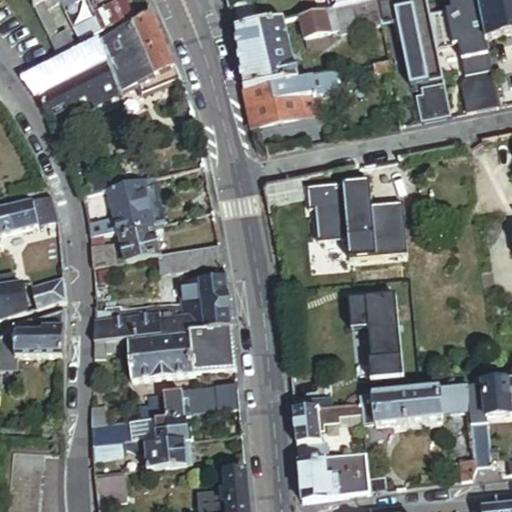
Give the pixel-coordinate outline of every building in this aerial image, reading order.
[(68,32),(59,36),(43,3),(48,0),(29,0),(45,34),(55,53),(74,45),(68,32)] [(339,37),(382,27),(377,0),(333,10),(299,18),(303,40),(338,33),(339,37)] [(377,0),(330,0),(333,10),(377,0)] [(488,47),(511,41),(511,1),(501,4),(500,0),(477,0),(481,14),(484,28),(488,47)] [(126,2),(112,9),(119,24),(133,17),(126,2)] [(240,32),(257,28),(251,2),(234,6),(240,32)] [(105,15),(96,19),(102,32),(119,24),(112,9),(104,13),(105,15)] [(20,78),(30,94),(103,62),(114,88),(117,87),(119,90),(136,83),(142,96),(180,80),(152,17),(20,78)] [(289,43),(303,40),(299,18),(285,21),(289,43)] [(81,32),(85,40),(102,32),(96,19),(85,24),(87,29),(81,32)] [(244,93),(297,82),(289,43),(285,21),(257,28),(240,32),(236,33),(244,93)] [(79,43),(85,40),(81,32),(76,34),(79,43)] [(30,94),(46,118),(114,88),(103,62),(30,94)] [(377,74),(391,71),(389,62),(375,65),(377,74)] [(251,130),(321,115),(317,93),(314,94),(310,80),(297,82),(244,93),(251,130)] [(130,186),(126,169),(107,173),(106,169),(84,174),(89,196),(108,191),(130,186)] [(269,214),(331,202),(325,175),(270,186),(267,188),(265,191),(269,214)] [(117,233),(152,226),(142,183),(130,186),(108,191),(114,218),(117,233)] [(0,209),(0,237),(39,229),(38,225),(56,221),(50,200),(0,209)] [(114,218),(88,224),(91,238),(103,236),(117,233),(114,218)] [(38,225),(39,229),(57,226),(56,221),(38,225)] [(159,259),(154,239),(161,237),(158,225),(152,226),(117,233),(123,255),(115,257),(113,244),(106,246),(103,236),(91,238),(93,268),(156,259),(159,259)] [(62,266),(59,239),(20,247),(25,274),(62,266)] [(156,259),(160,276),(222,268),(219,250),(159,259),(156,259)] [(15,276),(0,279),(0,290),(6,290),(18,288),(15,276)] [(35,312),(65,303),(63,280),(28,291),(35,312)] [(189,334),(231,330),(228,301),(224,280),(177,286),(178,305),(118,313),(118,321),(103,322),(102,313),(95,313),(94,345),(121,342),(189,334)] [(16,308),(20,307),(19,288),(18,288),(6,290),(7,321),(16,318),(16,308)] [(395,298),(349,303),(351,333),(369,331),(371,362),(368,363),(370,383),(403,380),(395,298)] [(117,308),(102,309),(102,313),(103,322),(118,321),(118,313),(117,308)] [(19,362),(64,362),(65,331),(65,314),(30,323),(32,333),(18,334),(19,362)] [(12,339),(0,342),(0,373),(19,374),(19,362),(18,334),(32,333),(30,323),(16,327),(16,334),(12,339)] [(193,372),(235,368),(231,330),(189,334),(190,339),(128,346),(132,383),(193,377),(193,372)] [(106,354),(119,354),(119,348),(122,348),(121,342),(94,345),(94,360),(106,360),(106,354)] [(510,403),(511,402),(511,381),(482,385),(466,388),(469,414),(470,428),(486,425),(485,420),(511,416),(510,403)] [(195,416),(239,411),(236,388),(192,393),(195,416)] [(442,417),(469,414),(466,388),(439,391),(442,417)] [(442,423),(442,417),(439,391),(359,400),(359,407),(361,419),(362,428),(375,427),(375,430),(442,423)] [(189,443),(193,443),(190,418),(183,418),(181,394),(164,396),(164,398),(166,420),(155,421),(156,435),(152,435),(152,431),(144,432),(144,443),(157,442),(157,446),(189,443)] [(183,418),(190,418),(188,394),(181,394),(183,418)] [(155,421),(166,420),(164,398),(145,400),(146,410),(135,411),(137,423),(155,421)] [(110,426),(108,407),(92,408),(93,428),(110,426)] [(338,421),(361,419),(359,407),(294,412),(299,464),(324,461),(328,461),(326,445),(321,445),(320,434),(323,434),(323,427),(338,426),(338,421)] [(144,443),(144,432),(152,431),(152,435),(156,435),(155,421),(137,423),(110,426),(93,428),(93,436),(93,448),(121,445),(132,444),(144,443)] [(134,475),(192,470),(189,443),(157,446),(157,442),(144,443),(132,444),(134,475)] [(93,464),(122,458),(121,445),(93,448),(93,464)] [(5,511),(33,511),(36,451),(8,450),(5,511)] [(368,485),(368,483),(365,457),(340,460),(343,482),(358,480),(359,486),(368,485)] [(343,482),(340,460),(328,461),(324,461),(326,484),(336,483),(337,500),(369,496),(368,485),(359,486),(358,480),(343,482)] [(328,501),(326,484),(324,461),(299,464),(303,503),(328,501)] [(459,485),(470,484),(475,473),(474,463),(457,465),(459,485)] [(247,511),(245,475),(224,476),(225,490),(220,490),(221,508),(200,510),(199,511),(247,511)] [(127,507),(124,477),(96,480),(99,509),(127,507)] [(369,496),(386,494),(384,481),(368,483),(368,485),(369,496)] [(328,501),(337,500),(336,483),(326,484),(328,501)]
